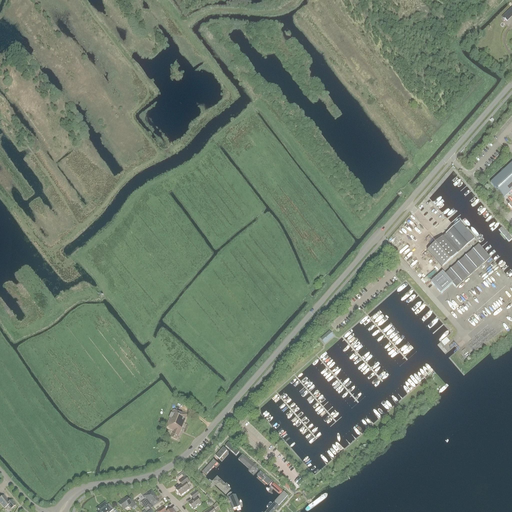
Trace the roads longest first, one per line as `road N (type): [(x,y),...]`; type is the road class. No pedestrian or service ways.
road 1 (tertiary): [(152,475),(196,445),(511,83)]
road 2 (track): [(2,117),(79,227),(129,174),(157,157),(131,115),(145,85),(81,0)]
road 3 (track): [(158,154),(231,94),(162,0)]
